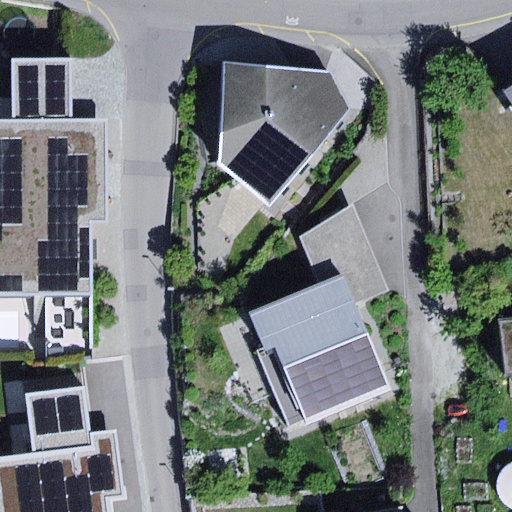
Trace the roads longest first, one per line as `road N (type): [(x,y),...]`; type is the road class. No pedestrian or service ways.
road 1 (residential): [(171,511),(142,221),(159,0)]
road 2 (residential): [(186,0),(331,15),(495,0)]
